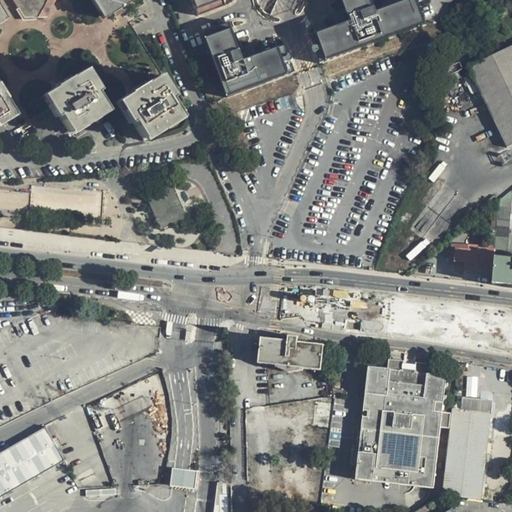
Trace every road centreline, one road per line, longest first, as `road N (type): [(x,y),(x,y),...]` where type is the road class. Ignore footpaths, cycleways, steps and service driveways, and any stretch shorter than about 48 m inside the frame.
road 1 (primary): [(0,275),(178,296),(332,331),(511,355)]
road 2 (trunk): [(511,333),(252,296),(198,279)]
road 3 (primary): [(511,298),(254,273)]
road 4 (unknown): [(0,358),(75,331),(104,344),(96,358),(0,401)]
road 5 (residential): [(259,230),(318,104),(290,26)]
road 6 (residential): [(0,165),(141,153),(213,131)]
road 7 (unknown): [(355,334),(344,481),(352,491),(399,497)]
road 8 (primary): [(198,279),(0,254)]
road 9 (residential): [(213,131),(154,0)]
